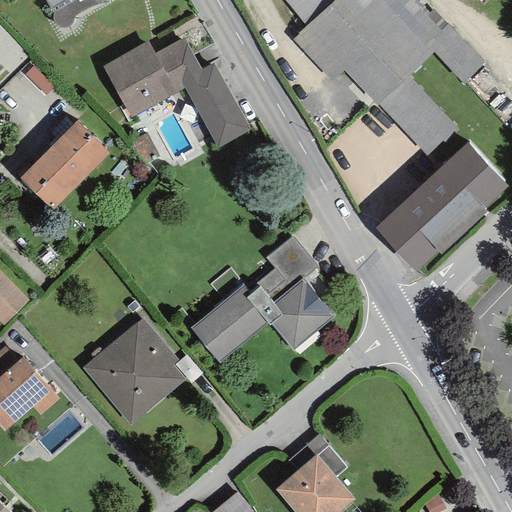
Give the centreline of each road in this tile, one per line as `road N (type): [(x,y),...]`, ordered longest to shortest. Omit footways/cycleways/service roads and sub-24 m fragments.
road 1 (residential): [(216,0),(400,322)]
road 2 (residential): [(175,511),(400,322)]
road 3 (residential): [(400,322),(510,511)]
road 4 (residential): [(400,322),(511,217)]
